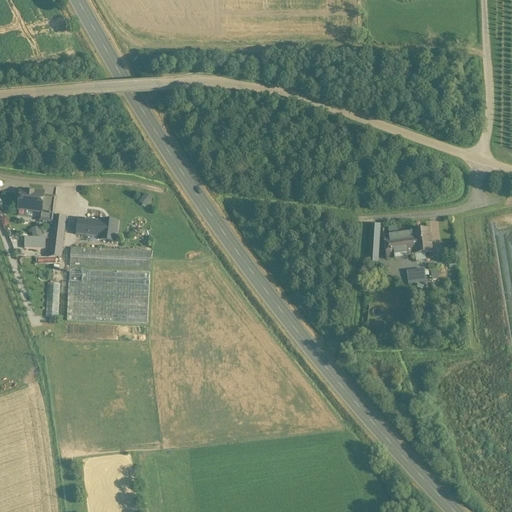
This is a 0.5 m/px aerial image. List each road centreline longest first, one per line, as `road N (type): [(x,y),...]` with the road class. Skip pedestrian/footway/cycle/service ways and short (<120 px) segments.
road 1 (primary): [(77,0),(265,292),(454,511)]
road 2 (residential): [(0,98),(211,84),(255,90),(511,172)]
road 3 (track): [(489,48),(174,52),(126,31),(108,0)]
road 4 (track): [(484,0),(490,109),(482,161)]
